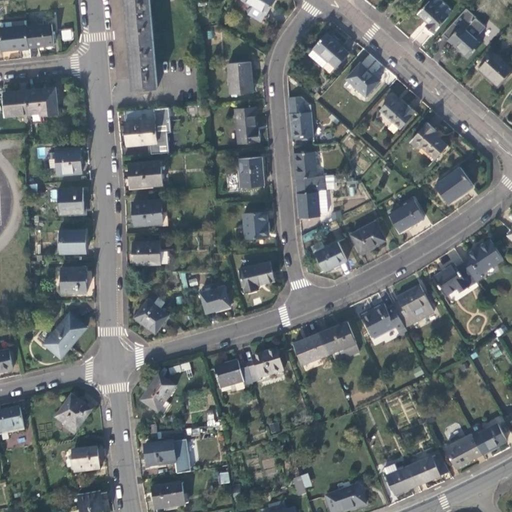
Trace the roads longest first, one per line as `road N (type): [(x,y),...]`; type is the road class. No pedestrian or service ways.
road 1 (residential): [(308,307),(289,239),(279,74),(290,36),(319,0)]
road 2 (residential): [(97,64),(113,365)]
road 3 (residential): [(308,307),(440,237),(511,180)]
road 4 (residential): [(336,0),(511,155)]
road 5 (residential): [(113,365),(308,307)]
road 6 (residential): [(113,365),(137,511)]
